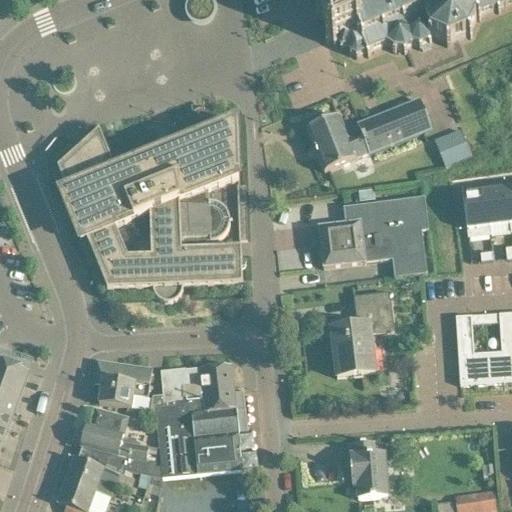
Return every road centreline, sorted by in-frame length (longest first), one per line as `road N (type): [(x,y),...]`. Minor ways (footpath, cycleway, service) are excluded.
road 1 (residential): [(271,432),(511,416)]
road 2 (tertiary): [(81,337),(0,120)]
road 3 (residential): [(252,348),(264,304),(255,131)]
road 4 (tertiary): [(25,511),(81,337)]
road 5 (residential): [(252,348),(81,337)]
